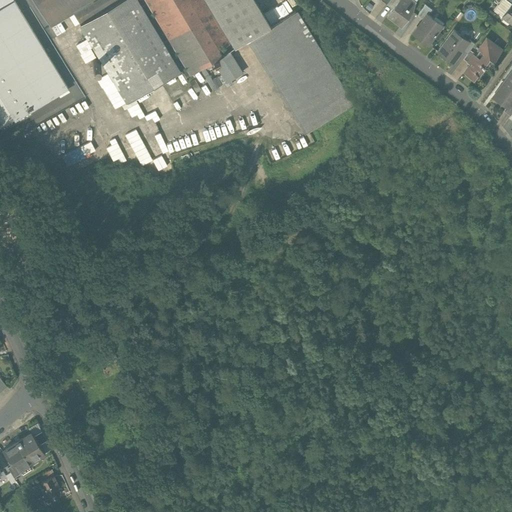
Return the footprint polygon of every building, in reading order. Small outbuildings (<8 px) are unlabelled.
[(0,0),(0,131),(68,91),(12,0),(0,0)] [(214,62),(230,53),(251,40),(271,27),(254,0),(33,0),(50,27),(72,14),(128,104),(143,95),(147,101),(142,104),(154,124),(197,97),(195,93),(201,90),(192,76),(214,62)] [(386,13),(401,24),(411,10),(414,2),(411,0),(395,0),(393,3),(386,13)] [(416,14),(422,18),(426,12),(427,13),(431,8),(424,3),(416,14)] [(501,18),(511,26),(511,4),(511,5),(501,18)] [(271,27),(251,40),(308,132),(352,106),(294,12),(271,27)] [(422,18),(411,32),(427,44),(442,24),(427,13),(426,12),(422,18)] [(453,29),(436,51),(452,64),(463,49),(469,41),(468,40),(453,29)] [(478,52),(463,72),(472,79),(476,74),(478,75),(483,69),(486,71),(499,54),(496,51),(498,49),(485,39),(476,51),(478,52)] [(469,39),(468,40),(469,41),(463,49),(467,53),(470,50),(475,43),(469,39)] [(470,50),(467,53),(463,59),(468,62),(475,53),(470,50)] [(230,53),(214,62),(228,84),(243,75),(230,53)] [(511,71),(511,72),(492,98),(507,109),(508,110),(511,104),(511,71)] [(15,442),(29,463),(46,452),(32,431),(15,442)] [(29,463),(15,442),(4,449),(13,464),(17,470),(18,471),(19,470),(29,463)] [(17,470),(13,464),(7,467),(14,478),(21,473),(19,470),(18,471),(17,470)] [(54,469),(40,476),(43,481),(56,476),(57,475),(54,469)] [(56,476),(43,481),(52,499),(62,495),(58,485),(60,484),(56,476)]
